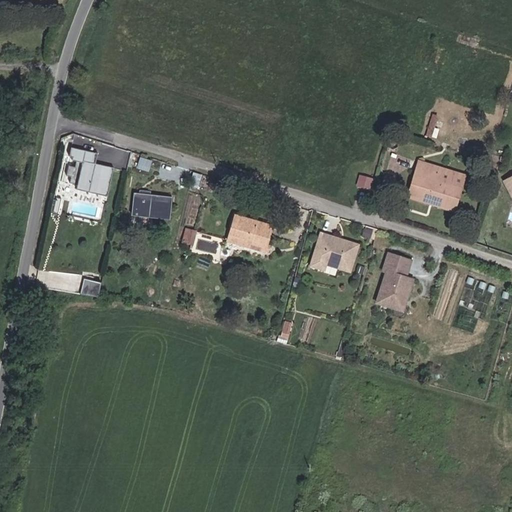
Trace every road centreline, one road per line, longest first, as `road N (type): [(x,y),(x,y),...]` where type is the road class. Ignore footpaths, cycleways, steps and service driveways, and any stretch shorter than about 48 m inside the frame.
road 1 (residential): [(51,119),(511,264)]
road 2 (unclassified): [(51,119),(0,375)]
road 3 (unclassified): [(86,0),(51,119)]
